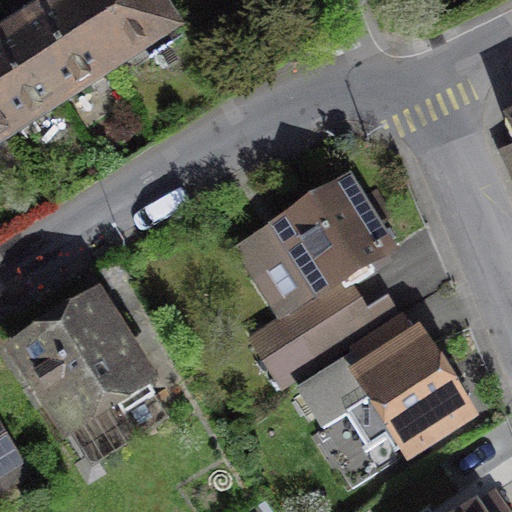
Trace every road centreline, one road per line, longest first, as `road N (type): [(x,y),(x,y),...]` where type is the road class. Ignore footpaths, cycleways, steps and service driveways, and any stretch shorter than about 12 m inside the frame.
road 1 (residential): [(379,86),(309,96),(0,285)]
road 2 (residential): [(379,86),(431,113),(449,142),(511,311)]
road 3 (residential): [(511,25),(379,86)]
